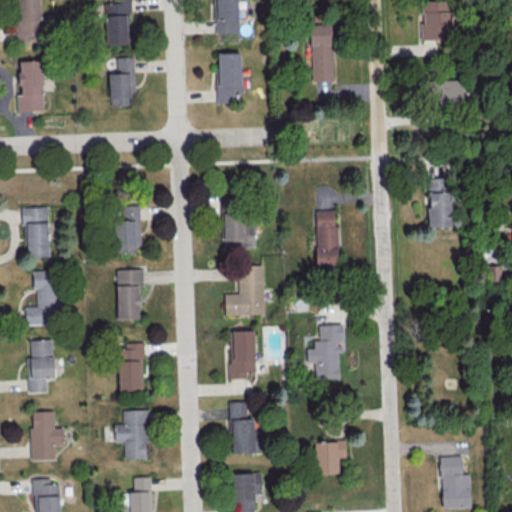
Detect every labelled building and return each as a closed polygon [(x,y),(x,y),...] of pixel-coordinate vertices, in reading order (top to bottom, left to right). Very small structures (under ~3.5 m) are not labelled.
[(15,0),(16,39),(41,39),(39,0),(15,0)] [(103,0),(105,44),(127,43),(126,14),(130,13),(130,0),(103,0)] [(236,0),(214,0),(215,33),(237,32),(236,0)] [(420,0),(420,39),(450,39),(450,0),(420,0)] [(310,24),(310,80),(332,80),(331,23),(310,24)] [(217,102),(233,102),(233,91),(241,91),(240,52),(216,52),(217,102)] [(133,56),(115,56),(115,73),(108,73),(109,105),(130,105),(129,93),(134,93),(133,56)] [(16,110),(42,109),(40,59),(18,60),(19,93),(15,94),(16,110)] [(438,93),(438,105),(462,105),(461,79),(424,80),(424,93),(438,93)] [(446,191),(446,177),(427,177),(426,190),(446,191)] [(428,191),(427,227),(449,227),(450,192),(428,191)] [(113,219),(114,253),(139,252),(138,201),(121,202),(121,219),(113,219)] [(46,206),(20,207),(21,223),(25,223),(26,256),(47,256),(46,206)] [(251,246),(252,210),(223,209),(222,246),(251,246)] [(335,209),(314,210),(315,266),(336,265),(335,209)] [(263,314),(262,264),(237,264),(238,293),(223,293),(224,315),(263,314)] [(488,279),(499,280),(499,265),(489,264),(488,279)] [(115,269),(116,319),(139,319),(138,286),(142,286),(141,268),(115,269)] [(31,270),(32,289),(35,289),(35,305),(24,306),(24,324),(58,323),(57,269),(31,270)] [(232,330),(232,360),(227,360),(227,379),(245,378),(245,371),(254,371),(253,329),(232,330)] [(52,376),(51,338),(29,339),(30,377),(26,377),(27,392),(45,391),(45,376),(52,376)] [(142,389),(142,343),(117,344),(118,389),(142,389)] [(230,453),(262,453),(262,440),(253,440),(253,417),(247,417),(247,400),(230,401),(230,453)] [(146,458),(145,408),(121,409),(122,423),(113,423),(113,442),(122,441),(123,459),(146,458)] [(62,444),(62,426),(53,427),(53,410),(29,410),(30,460),(54,459),(53,445),(62,444)] [(337,457),(345,456),(344,440),(314,441),(315,473),(337,473),(337,457)] [(460,455),(438,455),(440,509),(469,508),(468,473),(461,473),(460,455)] [(233,511),(252,511),(252,472),(232,473),(233,511)] [(150,511),(149,476),(132,476),(132,492),(123,492),(123,501),(119,501),(119,511),(150,511)] [(58,511),(57,483),(49,483),(49,477),(30,478),(31,494),(36,494),(36,511),(58,511)]
